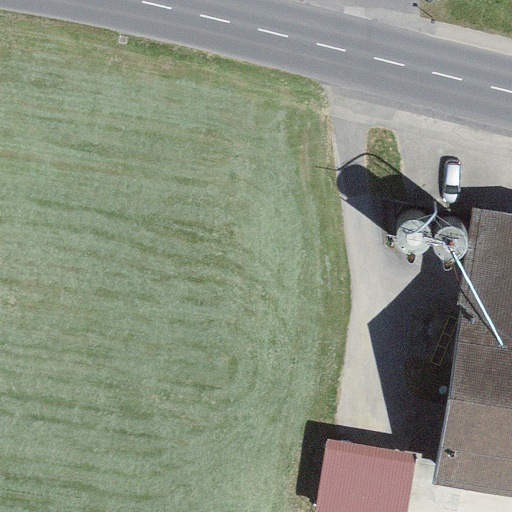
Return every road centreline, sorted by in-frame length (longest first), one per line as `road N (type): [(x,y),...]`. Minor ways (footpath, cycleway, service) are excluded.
road 1 (tertiary): [(333,46),(140,0)]
road 2 (tertiary): [(511,90),(333,46)]
